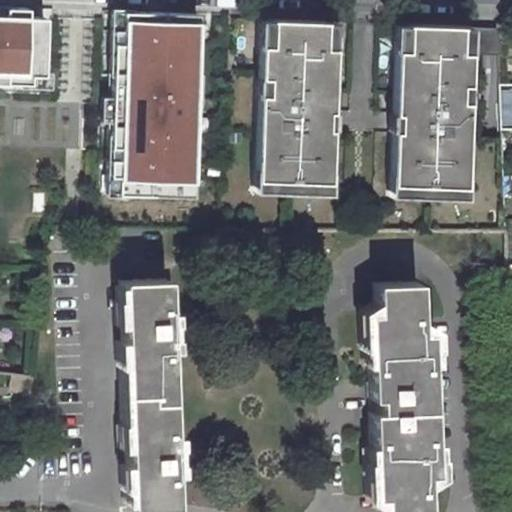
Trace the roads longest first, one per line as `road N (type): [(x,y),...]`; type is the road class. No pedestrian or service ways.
road 1 (residential): [(326,511),(327,308),(346,272),(383,255),(430,267),(458,306),(475,511)]
road 2 (residential): [(95,260),(103,511)]
